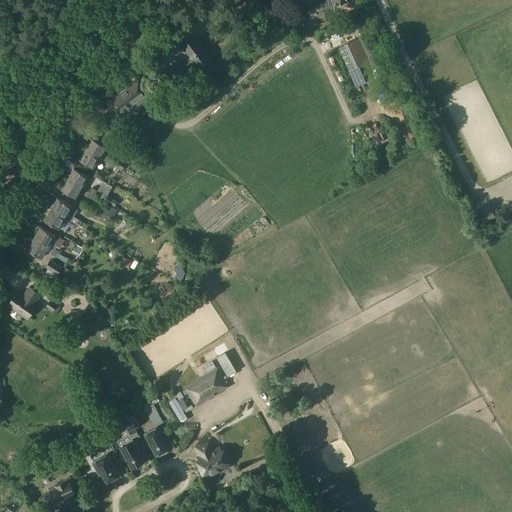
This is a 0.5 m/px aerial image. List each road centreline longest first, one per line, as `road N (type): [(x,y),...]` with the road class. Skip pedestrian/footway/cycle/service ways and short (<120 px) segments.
road 1 (track): [(323,511),(254,389),(209,418),(179,461)]
road 2 (tertiary): [(8,164),(50,86),(131,0)]
